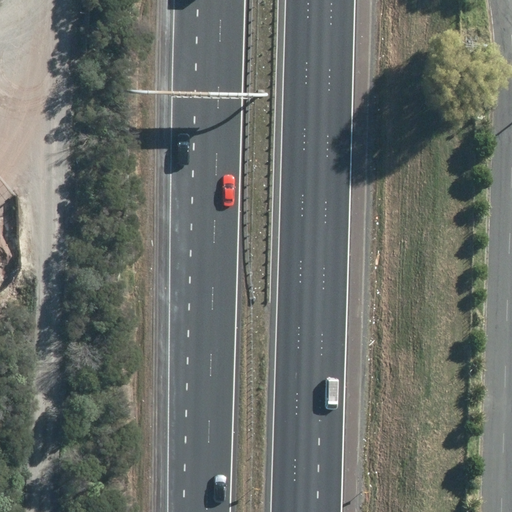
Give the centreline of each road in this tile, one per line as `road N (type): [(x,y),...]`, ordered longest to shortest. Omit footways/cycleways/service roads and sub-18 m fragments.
road 1 (motorway): [(319,0),(301,511)]
road 2 (motorway): [(200,511),(210,0)]
road 3 (unclassified): [(507,0),(502,511)]
